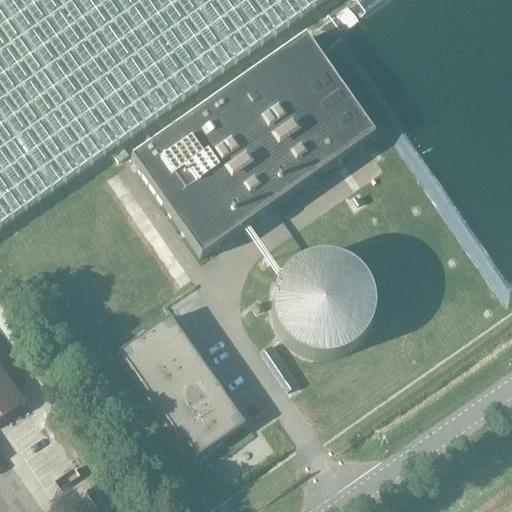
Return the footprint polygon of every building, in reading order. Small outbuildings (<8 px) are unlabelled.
[(0,0),(0,229),(326,0),(0,0)] [(130,163),(199,262),(373,141),(303,41),(130,163)] [(307,361),(316,363),(325,363),(334,361),(342,359),(350,354),(357,349),(363,342),(367,335),(371,327),(372,318),(373,309),(372,300),(369,292),(365,284),(360,277),(353,271),(346,266),(338,263),(329,261),(320,260),(311,261),(303,264),(295,267),(288,273),(282,279),(277,286),(273,294),(271,303),(270,312),(271,321),(273,329),(277,337),(282,344),(288,351),(295,356),(307,361)] [(168,321),(117,357),(192,465),(243,429),(168,321)] [(0,368),(0,423),(26,406),(0,368)]
